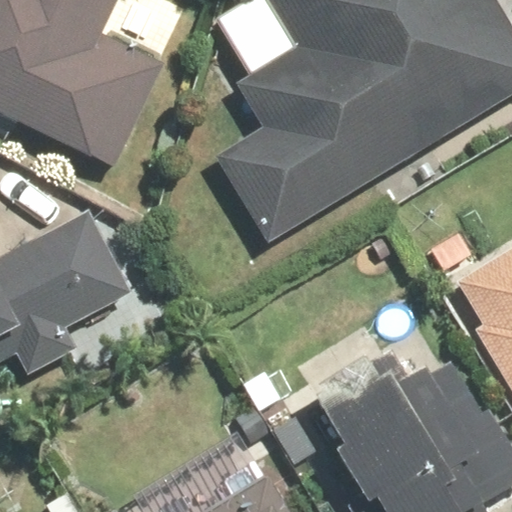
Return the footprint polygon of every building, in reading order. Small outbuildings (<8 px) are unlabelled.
[(0,0),(0,123),(109,174),(187,5),(176,0),(0,0)] [(258,132),(210,162),(263,245),(511,85),(511,41),(485,0),(262,0),(295,53),(233,93),(258,132)] [(0,262),(0,366),(9,362),(20,383),(69,359),(58,338),(70,333),(85,365),(140,338),(83,222),(0,262)] [(418,267),(428,284),(511,409),(511,245),(483,264),(465,236),(418,267)] [(463,511),(511,484),(511,477),(439,349),(335,407),(329,396),(305,410),(330,455),(320,460),(349,511),(463,511)] [(279,511),(264,483),(212,511),(279,511)]
